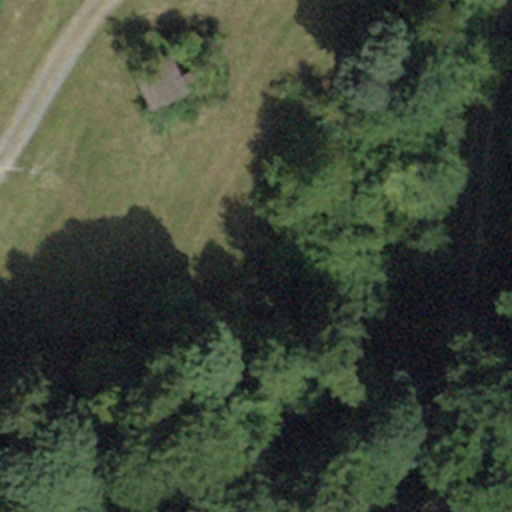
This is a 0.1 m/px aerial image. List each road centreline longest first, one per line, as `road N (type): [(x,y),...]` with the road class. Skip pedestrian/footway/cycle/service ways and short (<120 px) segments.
road 1 (track): [(455,511),(470,233),(500,0)]
road 2 (track): [(0,159),(82,25),(107,0)]
